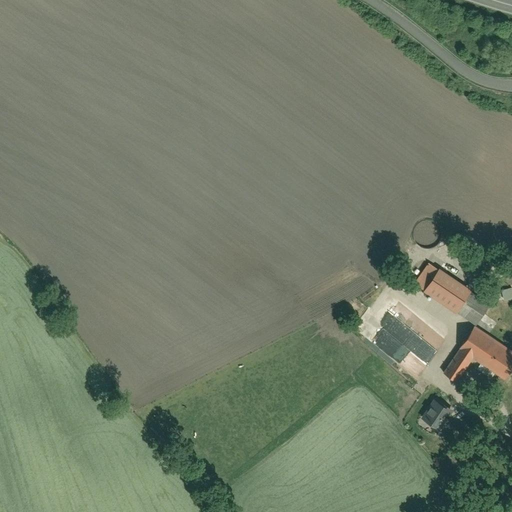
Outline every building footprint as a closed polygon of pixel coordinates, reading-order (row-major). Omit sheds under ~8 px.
[(442,239),(442,236),(442,233),(441,230),(440,228),(438,226),(434,224),(431,223),(428,223),(424,224),(422,226),(420,227),(418,230),(417,232),(416,235),(416,237),(417,239),(418,242),(419,244),(421,246),(425,248),(427,249),(430,249),(432,249),(435,248),(437,246),(439,245),(441,242),(441,241),(442,239)] [(487,304),(438,271),(425,291),(475,323),(487,304)] [(510,304),(511,303),(511,284),(501,291),(510,304)] [(377,321),(405,340),(404,341),(428,358),(434,349),(427,344),(437,330),(392,299),(377,321)] [(511,360),(511,347),(476,323),(464,341),(467,343),(448,371),(460,381),(478,356),(504,373),(511,360)] [(439,428),(451,410),(441,403),(441,405),(435,401),(423,418),(439,428)]
